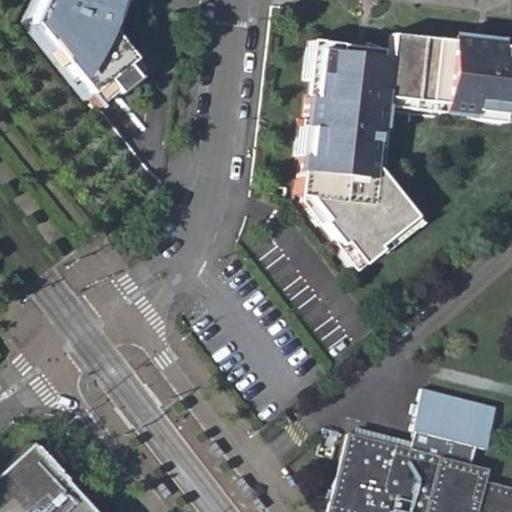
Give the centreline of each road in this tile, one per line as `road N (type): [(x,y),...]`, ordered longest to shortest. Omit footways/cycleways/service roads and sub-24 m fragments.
road 1 (residential): [(120,309),(198,233),(214,175),(234,0)]
road 2 (residential): [(278,511),(120,309)]
road 3 (residential): [(43,368),(152,511)]
